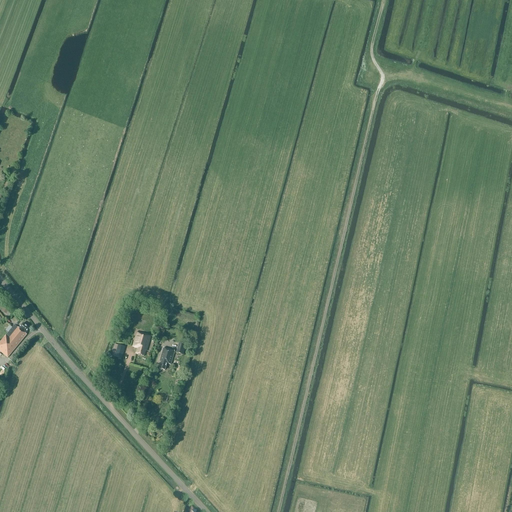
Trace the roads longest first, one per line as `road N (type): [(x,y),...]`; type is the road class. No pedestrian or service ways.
road 1 (track): [(381,6),(371,45),(381,76),(278,511)]
road 2 (unclassified): [(206,511),(0,279)]
